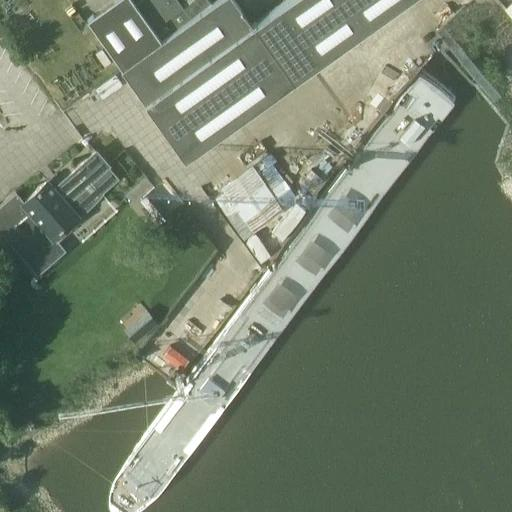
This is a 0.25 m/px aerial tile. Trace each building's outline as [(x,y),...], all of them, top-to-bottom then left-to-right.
[(185,156),(402,0),(283,0),(251,23),(234,0),(215,0),(211,3),(209,0),(192,0),(184,8),(178,0),(140,0),(135,4),(132,0),(112,0),(86,18),(185,156)] [(289,175),(310,162),(295,137),(274,149),(289,175)] [(250,174),(214,200),(255,257),(278,241),(273,233),(291,220),(285,211),(300,200),(282,175),(284,174),(263,145),(241,161),(250,174)] [(118,177),(109,167),(96,152),(54,189),(47,181),(24,201),(18,194),(0,210),(0,219),(10,230),(32,211),(53,235),(79,212),(85,210),(95,202),(100,196),(104,190),(118,177)] [(226,175),(206,187),(212,196),(232,184),(226,175)] [(161,224),(185,203),(165,178),(140,200),(161,224)]
